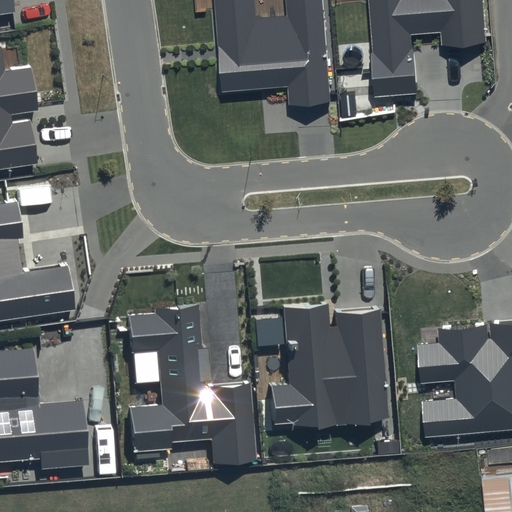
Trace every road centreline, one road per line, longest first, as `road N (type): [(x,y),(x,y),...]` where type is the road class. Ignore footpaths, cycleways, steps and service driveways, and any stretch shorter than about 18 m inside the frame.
road 1 (residential): [(456,152),(480,157),(496,173),(484,204),(464,211),(258,222),(207,201)]
road 2 (residential): [(207,201),(248,178),(456,152)]
road 3 (residential): [(125,0),(153,159),(174,183),(207,201)]
